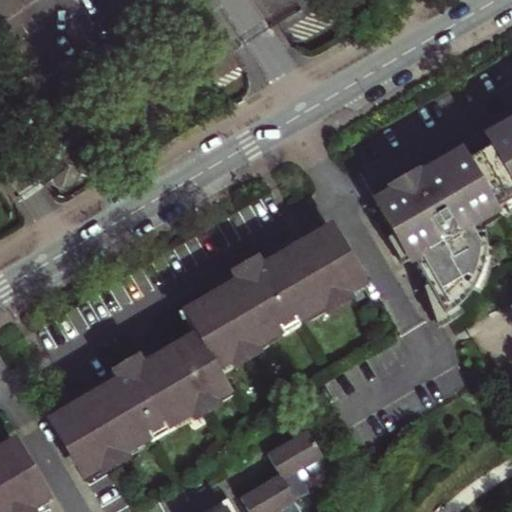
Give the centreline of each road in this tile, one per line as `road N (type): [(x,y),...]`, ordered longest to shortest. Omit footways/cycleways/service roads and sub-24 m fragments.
road 1 (residential): [(307,112),(0,292)]
road 2 (residential): [(497,0),(307,112)]
road 3 (residential): [(232,0),(307,112)]
